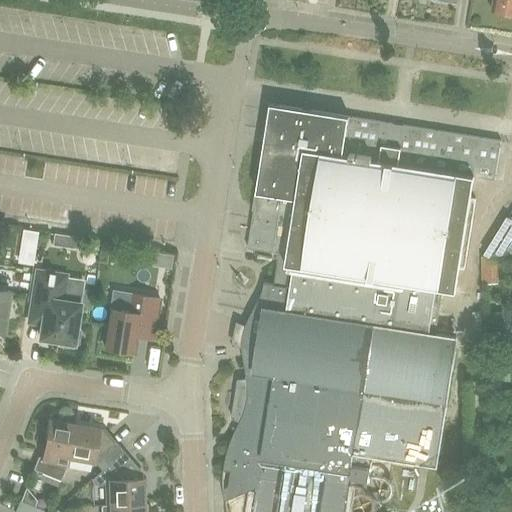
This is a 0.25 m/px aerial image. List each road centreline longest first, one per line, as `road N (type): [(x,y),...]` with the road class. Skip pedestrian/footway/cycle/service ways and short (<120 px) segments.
road 1 (residential): [(189,403),(219,150),(247,18),(511,54)]
road 2 (residential): [(189,403),(30,379)]
